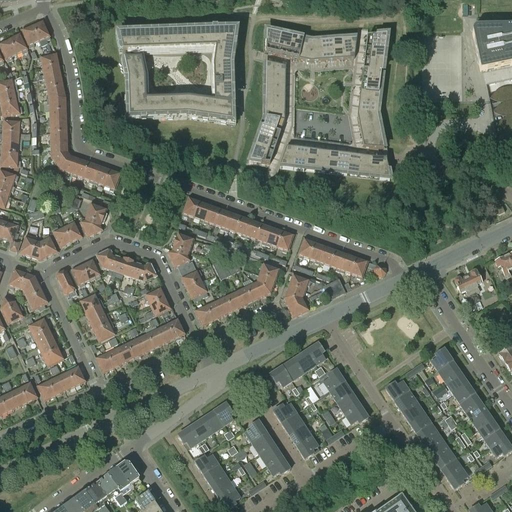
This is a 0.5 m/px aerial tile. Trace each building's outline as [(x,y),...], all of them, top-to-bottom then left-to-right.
[(511,22),(511,28),(476,29),(475,29),(474,29),(473,30),(473,31),(472,31),(472,32),(472,33),(472,34),(472,35),(480,73),(511,66),(511,22)] [(43,24),(32,29),(38,43),(43,41),(45,44),(50,42),(43,24)] [(33,46),(38,43),(32,29),(21,33),(29,51),(34,49),(33,46)] [(210,92),(231,91),(234,91),(234,69),(239,30),(114,34),(118,55),(122,55),(123,62),(144,61),(143,58),(211,55),(209,69),(210,92)] [(277,56),(281,37),(266,34),(265,54),(277,56)] [(9,42),(16,57),(21,54),(22,57),(28,54),(26,52),(19,37),(9,42)] [(281,37),(277,56),(287,59),(292,40),(281,37)] [(384,53),(386,38),(366,39),(365,51),(384,53)] [(287,59),(298,61),(302,42),(292,40),(287,59)] [(342,42),(344,61),(354,61),(356,41),(342,42)] [(11,59),(16,57),(9,42),(0,46),(0,49),(7,64),(12,62),(11,59)] [(310,64),(311,44),(302,42),(298,61),(310,64)] [(332,43),(333,62),(344,61),(342,42),(332,43)] [(321,44),(323,63),(333,62),(332,43),(321,44)] [(311,44),(310,64),(323,63),(321,44),(311,44)] [(364,61),(383,64),(384,53),(365,51),(364,61)] [(56,56),(51,57),(44,59),(38,60),(39,65),(41,64),(43,71),(58,67),(56,56)] [(144,61),(123,62),(120,62),(124,81),(125,124),(187,122),(235,128),(236,107),(232,107),(231,94),(231,91),(210,92),(210,100),(188,97),(149,98),(148,79),(144,61)] [(364,61),(362,72),(382,74),(383,64),(364,61)] [(266,64),(266,78),(285,78),(285,68),(266,64)] [(58,67),(43,71),(44,77),(41,78),(38,78),(39,83),(42,82),(61,78),(58,67)] [(382,74),(362,72),(361,83),(380,85),(382,74)] [(46,86),(47,92),(63,89),(61,78),(42,82),(43,86),(46,86)] [(265,89),(285,89),(285,78),(266,78),(265,89)] [(12,82),(10,83),(3,84),(0,84),(0,96),(14,93),(14,94),(17,93),(16,88),(13,89),(12,82)] [(360,93),(379,96),(380,85),(361,83),(360,93)] [(65,101),(63,89),(47,92),(48,99),(46,99),(46,103),(65,101)] [(265,99),(285,100),(285,89),(265,89),(265,99)] [(15,99),(14,94),(14,93),(0,96),(0,104),(1,108),(20,104),(18,99),(15,99)] [(360,93),(358,104),(378,106),(379,96),(360,93)] [(284,110),(285,100),(265,99),(265,110),(284,110)] [(49,107),(50,112),(66,112),(65,101),(46,103),(47,107),(49,107)] [(22,115),(20,104),(1,108),(3,119),(22,115)] [(357,117),(376,116),(378,106),(358,104),(357,117)] [(265,120),(284,123),(284,110),(265,110),(265,120)] [(66,123),(66,112),(50,112),(50,120),(47,120),(47,123),(66,123)] [(376,116),(357,117),(359,129),(378,125),(376,116)] [(262,129),(280,135),(284,123),(265,120),(262,129)] [(50,129),(50,134),(67,134),(66,123),(47,123),(47,129),(50,129)] [(3,135),(19,136),(19,130),(22,131),(23,125),(3,124),(3,135)] [(361,140),(380,136),(378,125),(359,129),(361,140)] [(258,139),(277,145),(280,135),(262,129),(258,139)] [(67,145),(67,134),(50,134),(51,142),(48,143),(48,145),(67,145)] [(18,142),(19,136),(3,135),(2,146),(21,147),(22,142),(18,142)] [(361,140),(363,149),(383,151),(380,136),(361,140)] [(255,149),(273,156),(277,145),(258,139),(255,149)] [(51,160),(56,166),(69,157),(67,155),(67,145),(48,145),(48,147),(51,147),(51,160)] [(21,152),(21,147),(2,146),(1,157),(17,158),(18,152),(21,152)] [(296,150),(286,148),(280,167),(293,169),(296,150)] [(273,156),(255,149),(250,164),(269,166),(273,156)] [(306,151),(296,150),(293,169),(304,170),(306,151)] [(317,152),(306,151),(304,170),(315,171),(317,152)] [(328,153),(317,152),(315,171),(325,173),(328,153)] [(338,155),(328,153),(325,173),(336,174),(338,155)] [(349,156),(338,155),(336,174),(347,175),(349,156)] [(360,157),(349,156),(347,175),(358,177),(360,157)] [(17,164),(17,158),(1,157),(1,168),(20,169),(20,164),(17,164)] [(70,159),(69,157),(56,166),(60,172),(72,176),(73,176),(78,161),(70,159)] [(371,159),(360,157),(358,177),(368,178),(371,159)] [(368,178),(390,181),(386,161),(371,159),(368,178)] [(78,161),(73,176),(72,176),(71,179),(76,180),(77,178),(83,180),(88,165),(78,161)] [(99,169),(88,165),(83,180),(89,182),(88,185),(93,186),(99,169)] [(109,172),(99,169),(93,186),(97,188),(98,185),(104,188),(109,172)] [(120,176),(109,172),(104,188),(110,190),(109,192),(114,194),(114,193),(120,176)] [(0,185),(11,189),(13,183),(16,184),(18,179),(0,173),(0,185)] [(14,190),(11,189),(0,185),(0,196),(8,200),(8,199),(10,194),(13,195),(14,190)] [(11,200),(8,199),(8,200),(0,196),(0,208),(4,210),(6,204),(9,205),(11,200)] [(71,210),(76,211),(78,212),(81,203),(74,200),(71,210)] [(187,217),(193,219),(199,204),(188,200),(182,218),(186,220),(187,217)] [(209,208),(199,204),(193,219),(200,222),(199,224),(203,226),(209,208)] [(86,220),(100,226),(104,226),(107,217),(105,214),(105,212),(90,207),(86,220)] [(220,212),(209,208),(203,226),(207,227),(208,225),(214,227),(220,212)] [(502,208),(496,211),(499,217),(504,214),(502,208)] [(230,215),(220,212),(214,227),(220,229),(219,231),(224,233),(230,215)] [(240,219),(230,215),(224,233),(228,234),(229,232),(235,234),(240,219)] [(251,223),(240,219),(235,234),(241,236),(240,239),(244,240),(251,223)] [(100,228),(100,226),(86,220),(85,223),(80,225),(87,240),(102,233),(100,228)] [(63,230),(70,244),(81,239),(72,222),(67,225),(69,227),(63,230)] [(261,226),(251,223),(244,240),(249,242),(250,239),(256,242),(261,226)] [(12,227),(6,225),(1,240),(12,244),(13,242),(16,243),(19,237),(15,235),(18,226),(13,224),(12,227)] [(271,230),(261,226),(256,242),(262,244),(261,246),(265,248),(271,230)] [(60,249),(70,244),(63,230),(58,232),(57,230),(52,232),(60,249)] [(282,234),(271,230),(265,248),(269,249),(270,247),(276,249),(282,234)] [(293,237),(282,234),(276,249),(283,251),(282,254),(286,255),(293,237)] [(30,259),(36,244),(31,242),(31,239),(26,237),(25,240),(20,255),(30,259)] [(44,242),(39,245),(46,259),(56,255),(48,237),(43,240),(44,242)] [(171,249),(172,251),(188,256),(193,242),(178,237),(177,239),(174,240),(171,249)] [(20,244),(16,243),(13,242),(12,244),(9,251),(17,254),(20,244)] [(303,258),(309,261),(314,245),(304,242),(297,259),(302,261),(303,258)] [(39,245),(36,244),(30,259),(37,261),(37,262),(40,263),(46,260),(46,259),(39,245)] [(325,249),(314,245),(309,261),(315,263),(314,265),(318,267),(325,249)] [(330,268),(335,253),(325,249),(318,267),(323,268),(323,266),(330,268)] [(111,266),(109,272),(107,277),(110,278),(111,277),(117,259),(112,257),(109,251),(103,254),(107,263),(109,262),(111,266)] [(193,258),(188,256),(172,251),(172,253),(167,255),(174,270),(177,268),(185,265),(186,267),(192,264),(196,263),(193,258)] [(346,257),(335,253),(330,268),(336,270),(335,273),(339,274),(346,257)] [(102,269),(103,270),(109,272),(111,266),(109,262),(107,263),(103,254),(96,258),(99,264),(102,269)] [(350,275),(356,260),(346,257),(339,274),(343,276),(344,273),(350,275)] [(507,272),(511,270),(506,257),(494,263),(497,269),(500,268),(505,280),(510,278),(509,275),(508,275),(507,272)] [(128,263),(117,259),(111,277),(115,278),(114,279),(115,279),(117,274),(123,277),(128,263)] [(367,264),(356,260),(350,275),(357,278),(356,280),(360,282),(367,264)] [(92,263),(82,268),(89,282),(94,280),(95,283),(100,280),(100,278),(97,273),(94,267),(92,263)] [(123,277),(134,280),(139,266),(134,265),(128,263),(123,277)] [(200,271),(196,263),(192,264),(186,267),(185,265),(177,268),(183,280),(196,274),(195,272),(200,271)] [(94,267),(97,273),(100,272),(103,270),(102,269),(99,264),(94,267)] [(143,268),(139,266),(134,280),(138,282),(140,275),(143,274),(144,276),(153,271),(150,265),(143,268)] [(261,272),(259,278),(274,283),(278,273),(263,267),(260,266),(258,271),(261,272)] [(378,268),(374,271),(374,276),(377,279),(382,279),(385,275),(385,271),(381,267),(378,268)] [(84,285),(89,282),(82,268),(72,272),(78,287),(80,290),(85,287),(84,285)] [(156,278),(153,271),(144,276),(143,274),(140,275),(138,282),(144,284),(156,278)] [(14,289),(20,291),(25,276),(14,272),(8,290),(13,292),(14,289)] [(74,291),(73,289),(78,287),(72,272),(66,275),(66,274),(64,273),(57,276),(56,279),(64,296),(67,297),(73,294),(74,291)] [(196,274),(183,280),(182,281),(186,291),(201,284),(199,279),(201,278),(199,272),(196,274)] [(474,297),(476,295),(479,294),(476,288),(482,285),(476,273),(474,272),(471,274),(470,275),(465,278),(474,297)] [(34,279),(25,276),(20,291),(23,292),(37,285),(34,279)] [(269,296),(274,283),(259,278),(257,285),(255,285),(262,300),(269,296)] [(289,288),(304,294),(306,288),(309,289),(311,284),(308,283),(293,278),(289,288)] [(473,301),(478,299),(476,295),(474,297),(465,278),(460,280),(458,280),(455,281),(454,283),(460,295),(465,293),(468,299),(471,298),(473,301)] [(338,283),(324,290),(330,301),(343,295),(338,283)] [(201,284),(186,291),(190,297),(191,301),(194,300),(200,297),(206,294),(209,293),(206,288),(203,289),(201,284)] [(28,302),(42,295),(37,285),(23,292),(20,295),(23,298),(25,297),(28,302)] [(252,304),(262,300),(255,285),(245,290),(252,304)] [(301,300),(304,294),(289,288),(284,301),(288,309),(302,303),(301,300)] [(242,309),(252,304),(245,290),(235,295),(242,309)] [(76,292),(74,291),(73,294),(67,297),(68,299),(67,300),(68,303),(71,301),(71,300),(77,297),(75,294),(76,292)] [(147,303),(150,309),(165,301),(160,291),(145,298),(142,299),(145,304),(147,303)] [(47,305),(42,295),(28,302),(30,307),(27,309),(30,314),(37,310),(39,314),(45,311),(44,307),(47,305)] [(232,314),(242,309),(235,295),(225,299),(232,314)] [(106,300),(107,304),(117,299),(115,296),(106,300)] [(1,312),(3,316),(17,309),(15,305),(11,303),(12,299),(6,297),(4,301),(1,312)] [(85,314),(102,306),(100,302),(98,303),(95,297),(80,304),(85,314)] [(117,299),(107,304),(109,307),(119,303),(117,299)] [(222,319),(232,314),(225,299),(215,304),(222,319)] [(150,315),(144,317),(144,319),(146,323),(155,319),(161,316),(167,313),(170,312),(165,301),(150,309),(152,313),(150,315)] [(307,313),(302,303),(288,309),(293,320),(307,313)] [(212,323),(222,319),(215,304),(205,309),(212,323)] [(104,310),(102,306),(85,314),(89,324),(104,317),(101,311),(104,310)] [(20,308),(17,309),(3,316),(8,326),(22,319),(19,314),(22,312),(20,308)] [(202,328),(212,323),(205,309),(195,314),(202,328)] [(107,323),(104,317),(89,324),(94,334),(112,326),(110,322),(107,323)] [(29,336),(31,340),(48,332),(44,321),(34,326),(30,328),(29,328),(32,335),(29,336)] [(184,337),(177,323),(167,327),(174,342),(184,337)] [(99,344),(114,337),(111,331),(113,330),(112,326),(94,334),(99,344)] [(163,347),(174,342),(167,327),(156,333),(163,347)] [(53,341),(48,332),(31,340),(33,344),(35,342),(38,349),(53,341)] [(153,352),(163,347),(156,333),(146,337),(153,352)] [(143,356),(153,352),(146,337),(136,342),(143,356)] [(38,356),(40,360),(58,351),(53,341),(38,349),(41,355),(38,356)] [(133,361),(143,356),(136,342),(126,347),(133,361)] [(315,368),(316,368),(319,366),(325,362),(321,356),(324,354),(318,345),(306,353),(315,368)] [(123,366),(133,361),(126,347),(116,352),(123,366)] [(17,358),(12,348),(5,351),(10,361),(17,358)] [(498,357),(504,365),(511,359),(511,350),(511,348),(498,357)] [(63,362),(58,351),(40,360),(42,364),(45,362),(48,369),(63,362)] [(430,364),(437,374),(451,364),(443,351),(434,357),(436,360),(430,364)] [(113,371),(123,366),(116,352),(106,356),(113,371)] [(303,376),(315,368),(306,353),(294,361),(303,376)] [(103,375),(113,371),(106,356),(96,361),(103,375)] [(291,384),(303,376),(294,361),(282,369),(291,384)] [(460,376),(451,364),(437,374),(445,386),(460,376)] [(325,375),(319,366),(316,368),(318,371),(317,371),(321,378),(325,375)] [(282,390),(291,384),(282,369),(269,377),(275,386),(278,384),(282,390)] [(68,375),(74,389),(84,384),(78,370),(68,375)] [(344,384),(336,372),(321,382),(329,394),(344,384)] [(58,379),(65,394),(74,389),(68,375),(58,379)] [(445,386),(453,397),(468,387),(460,376),(445,386)] [(428,388),(434,384),(431,378),(424,383),(428,388)] [(55,398),(65,394),(58,379),(48,384),(55,398)] [(44,403),(55,398),(48,384),(37,389),(44,403)] [(352,396),(344,384),(329,394),(337,406),(352,396)] [(396,388),(394,385),(385,391),(393,403),(408,393),(402,384),(396,388)] [(19,391),(26,405),(37,400),(30,386),(19,391)] [(474,396),(468,387),(453,397),(459,406),(474,396)] [(295,390),(299,396),(303,394),(300,388),(296,391),(295,390)] [(312,405),(318,402),(310,390),(305,393),(308,399),(312,405)] [(16,410),(26,405),(19,391),(9,396),(16,410)] [(441,396),(438,391),(432,394),(437,402),(440,400),(439,398),(441,396)] [(416,405),(408,393),(393,403),(401,415),(416,405)] [(0,401),(6,415),(16,410),(9,396),(0,400),(0,401)] [(337,406),(345,418),(359,408),(352,396),(337,406)] [(459,406),(465,415),(480,405),(474,396),(459,406)] [(401,415),(410,427),(424,417),(416,405),(401,415)] [(486,414),(480,405),(465,415),(471,424),(486,414)] [(213,414),(223,429),(233,423),(229,417),(232,415),(226,406),(213,414)] [(283,411),(281,408),(273,413),(281,426),(295,416),(289,407),(283,411)] [(368,421),(359,408),(345,418),(351,428),(357,424),(359,427),(368,421)] [(211,437),(223,429),(213,414),(201,422),(211,437)] [(471,424),(477,433),(492,423),(486,414),(471,424)] [(303,428),(295,416),(281,426),(289,438),(303,428)] [(430,426),(424,417),(410,427),(416,436),(430,426)] [(199,445),(211,437),(201,422),(189,430),(199,445)] [(251,445),(266,436),(257,423),(249,429),(251,432),(245,436),(251,445)] [(498,432),(492,423),(477,433),(483,442),(498,432)] [(416,436),(422,445),(436,435),(430,426),(416,436)] [(289,438),(296,450),(311,440),(303,428),(289,438)] [(199,445),(189,430),(177,438),(183,447),(186,445),(190,451),(199,445)] [(483,442),(489,451),(504,441),(498,432),(483,442)] [(442,444),(436,435),(422,445),(428,454),(442,444)] [(251,445),(259,457),(274,448),(266,436),(251,445)] [(317,449),(311,440),(296,450),(305,462),(310,459),(313,456),(311,453),(317,449)] [(511,453),(511,452),(504,441),(489,451),(496,460),(502,456),(504,459),(511,453)] [(428,454),(434,463),(449,453),(442,444),(428,454)] [(281,460),(274,448),(259,457),(267,470),(281,460)] [(244,460),(239,453),(238,454),(234,457),(238,463),(244,460)] [(455,462),(449,453),(434,463),(440,472),(455,462)] [(203,459),(194,465),(203,477),(217,467),(211,458),(205,462),(203,459)] [(281,478),(290,472),(281,460),(267,470),(273,479),(279,475),(281,478)] [(440,472),(446,481),(461,471),(455,462),(440,472)] [(231,469),(234,473),(241,469),(238,465),(231,469)] [(128,467),(124,466),(116,472),(132,493),(134,491),(131,488),(139,483),(128,467)] [(225,479),(217,467),(203,477),(210,489),(225,479)] [(467,480),(461,471),(446,481),(454,493),(463,487),(461,484),(467,480)] [(130,494),(132,493),(116,472),(107,479),(120,496),(128,491),(130,494)] [(126,505),(120,496),(107,479),(96,487),(106,501),(111,497),(120,510),(126,505)] [(210,489),(218,501),(233,491),(225,479),(210,489)] [(106,511),(101,505),(106,501),(96,487),(84,495),(96,511),(106,511)] [(239,501),(233,491),(218,501),(225,511),(228,511),(235,508),(233,505),(239,501)] [(140,500),(146,496),(143,492),(137,496),(140,500)] [(93,511),(96,511),(84,495),(74,503),(80,511),(90,511),(93,511)] [(139,511),(143,511),(153,506),(147,496),(146,496),(140,500),(134,504),(139,511)] [(410,511),(402,500),(403,500),(401,498),(397,500),(398,500),(381,511),(410,511)] [(80,511),(74,503),(63,511),(80,511)]
